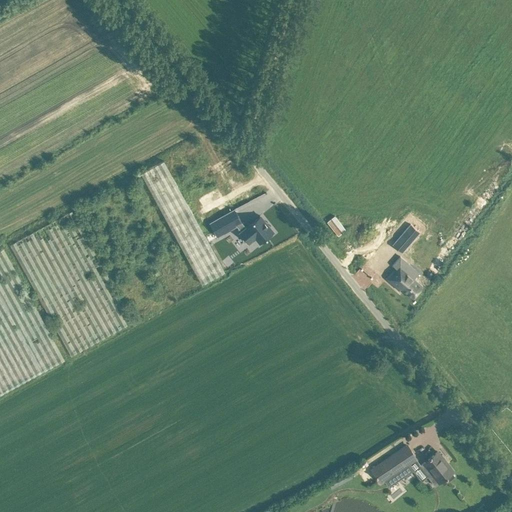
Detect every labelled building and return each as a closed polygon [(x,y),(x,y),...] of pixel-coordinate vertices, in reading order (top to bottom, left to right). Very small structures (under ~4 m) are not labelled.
[(140,123),(126,123),(126,159),(140,159),(140,123)] [(165,128),(156,135),(165,146),(167,145),(176,156),(159,165),(166,177),(195,161),(189,151),(192,148),(173,124),(166,129),(165,128)] [(176,184),(148,200),(156,214),(187,196),(193,206),(218,193),(209,178),(185,192),(184,189),(180,191),(176,184)] [(234,208),(209,222),(217,236),(236,226),(241,231),(239,233),(248,243),(255,237),(260,243),(261,243),(260,243),(273,232),(273,233),(274,232),(260,215),(259,215),(260,216),(254,220),(246,227),(242,222),(234,208)] [(54,244),(56,235),(67,259),(59,257),(65,262),(56,271),(68,266),(71,271),(76,273),(76,272),(86,275),(88,269),(92,267),(94,273),(97,273),(70,214),(12,241),(32,286),(34,280),(38,275),(30,268),(32,262),(35,260),(36,256),(33,255),(31,250),(42,237),(40,233),(45,231),(49,240),(54,244)] [(328,221),(339,235),(348,228),(336,214),(328,221)] [(373,231),(380,237),(390,227),(383,220),(373,231)] [(411,224),(400,236),(409,244),(420,232),(411,224)] [(198,231),(166,249),(178,269),(210,252),(198,231)] [(9,250),(0,254),(0,317),(4,317),(10,324),(10,323),(27,323),(38,313),(9,250)] [(396,268),(387,279),(399,289),(400,288),(411,298),(422,285),(414,278),(404,270),(409,264),(400,256),(392,265),(396,268)] [(40,278),(50,277),(50,268),(40,269),(40,278)] [(407,445),(372,469),(380,483),(394,473),(399,479),(413,470),(409,463),(416,458),(407,445)] [(416,458),(409,463),(413,470),(422,480),(427,476),(435,485),(441,481),(444,485),(448,481),(449,482),(451,480),(450,480),(455,476),(452,472),(453,471),(448,464),(446,465),(436,453),(438,452),(437,451),(431,456),(430,455),(428,456),(430,458),(421,465),(416,458)]
